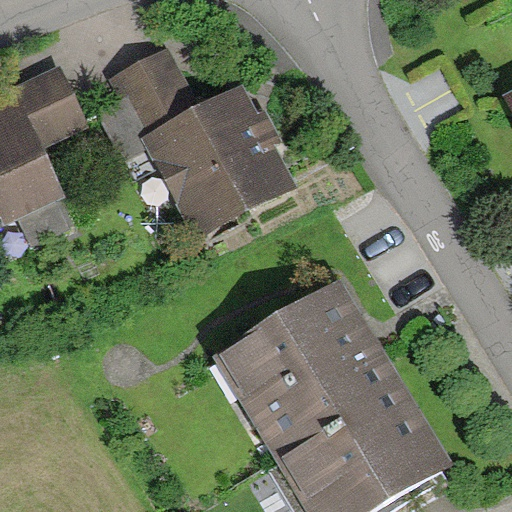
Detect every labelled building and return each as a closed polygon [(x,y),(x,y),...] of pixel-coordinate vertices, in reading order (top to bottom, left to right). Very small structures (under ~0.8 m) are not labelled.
[(121,104),(98,116),(124,165),(149,151),(144,142),(150,139),(202,112),(170,51),(110,82),(121,104)] [(61,69),(0,97),(0,234),(66,203),(42,153),(89,130),(61,69)] [(298,195),(276,151),(264,130),(259,119),(244,91),(202,112),(150,139),(144,142),(149,151),(198,246),(298,195)] [(511,96),(502,102),(511,120),(511,96)] [(267,115),(259,119),(264,130),(276,151),(284,147),(267,115)] [(372,335),(342,284),(250,338),(253,343),(219,363),(305,511),(394,511),(455,477),(372,335)]
